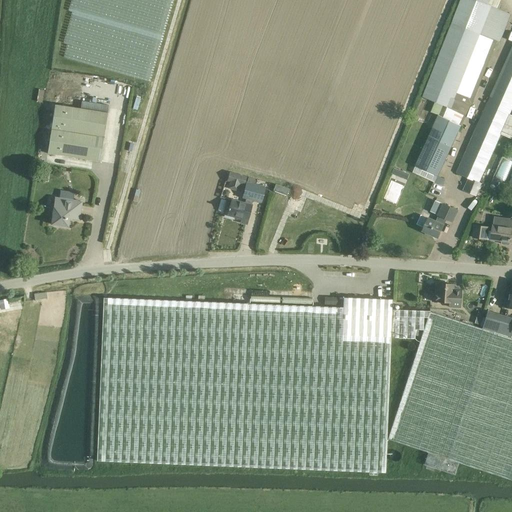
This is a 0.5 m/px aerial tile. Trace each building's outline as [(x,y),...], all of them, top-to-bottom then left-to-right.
[(500,42),(511,15),(488,5),(490,0),(460,0),(423,97),(435,102),(431,112),(438,115),(415,165),(438,176),(461,125),(497,41),(500,42)] [(468,178),(462,190),(482,200),(486,193),(495,172),(486,168),(511,108),(511,45),(456,173),(468,178)] [(99,162),(107,112),(109,105),(82,101),(80,108),(54,104),(47,154),(99,162)] [(228,189),(239,192),(241,185),(244,186),(247,176),(229,172),(227,182),(229,182),(228,189)] [(254,184),(255,179),(248,177),(247,182),(246,182),(242,198),(245,199),(245,203),(231,199),(228,211),(229,211),(228,212),(226,211),(224,217),(233,219),(234,217),(244,220),(247,221),(251,204),(252,201),(261,203),(265,187),(254,184)] [(289,190),(275,185),(273,191),(287,196),(289,190)] [(82,201),(73,200),(74,193),(60,191),(59,198),(55,197),(51,224),(68,227),(69,218),(79,220),(82,201)] [(444,225),(446,220),(452,222),(458,210),(443,204),(435,201),(430,212),(438,215),(436,221),(429,217),(423,230),(438,238),(444,225)] [(509,244),(510,242),(511,242),(511,235),(511,218),(494,216),(491,235),(487,234),(488,227),(475,225),(473,237),(502,241),(501,242),(503,244),(508,245),(509,244)] [(511,281),(511,282),(507,299),(504,298),(502,307),(511,308),(511,281)] [(454,285),(436,283),(434,301),(449,302),(449,306),(459,307),(461,289),(454,289),(454,285)] [(511,338),(482,328),(429,311),(392,309),(392,299),(343,297),(343,307),(247,303),(103,297),(96,460),(385,472),(390,337),(414,338),(415,329),(423,330),(423,317),(427,317),(387,439),(428,452),(423,464),(455,475),(459,463),(511,480),(511,338)] [(10,309),(8,299),(0,300),(0,307),(0,310),(10,309)] [(482,328),(511,338),(511,317),(488,311),(482,328)]
